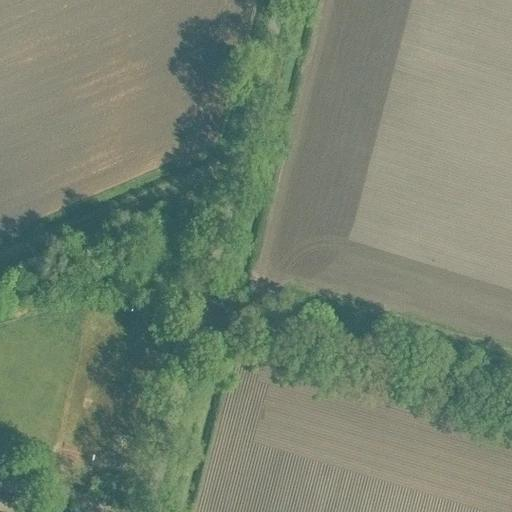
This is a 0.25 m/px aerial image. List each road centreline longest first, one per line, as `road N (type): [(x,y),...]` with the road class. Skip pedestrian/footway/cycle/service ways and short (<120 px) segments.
road 1 (unclassified): [(278,0),(147,511)]
road 2 (track): [(198,313),(511,407)]
